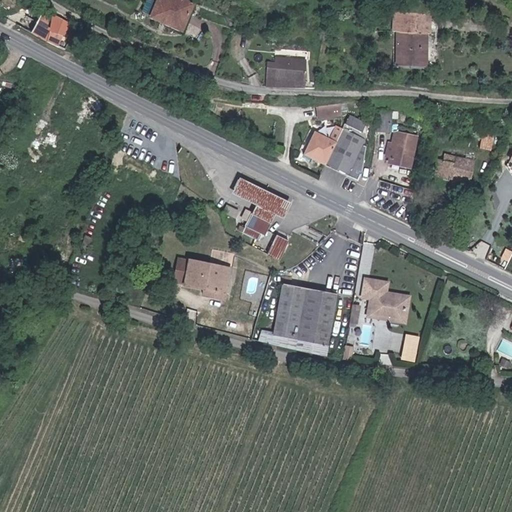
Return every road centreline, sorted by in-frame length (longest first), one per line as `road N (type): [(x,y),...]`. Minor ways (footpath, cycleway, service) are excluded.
road 1 (primary): [(0,33),(511,285)]
road 2 (unclassified): [(511,384),(310,362),(47,291),(0,296)]
road 3 (residential): [(56,0),(195,79),(246,88),(511,94)]
road 4 (unknown): [(223,511),(283,355)]
